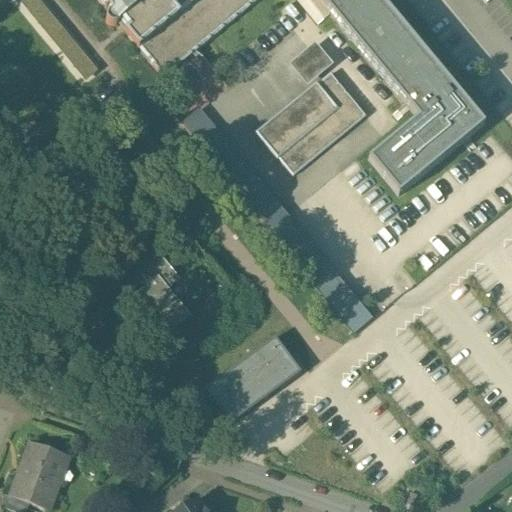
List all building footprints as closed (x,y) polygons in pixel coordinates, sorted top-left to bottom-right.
[(95,0),(105,11),(107,10),(109,13),(108,14),(106,15),(105,17),(105,18),(105,19),(104,20),(104,21),(105,22),(105,23),(105,24),(106,24),(106,25),(107,26),(108,27),(109,27),(110,28),(111,28),(112,28),(113,28),(114,27),(115,27),(116,27),(116,26),(120,23),(126,30),(123,33),(162,80),(258,0),(95,0)] [(371,0),(305,0),(417,133),(370,173),(408,218),(494,146),(371,0)] [(313,44),(287,65),(306,88),(332,66),(313,44)] [(364,117),(329,74),(316,85),(315,84),(254,134),(276,161),(277,160),(292,177),(364,117)] [(313,249),(198,109),(180,125),(295,264),(313,249)] [(132,266),(147,285),(113,313),(128,332),(144,320),(160,339),(189,316),(167,290),(179,280),(153,249),(132,266)] [(274,384),(275,365),(289,367),(291,337),(269,335),(267,346),(250,345),(248,367),(252,368),(250,382),(274,384)] [(66,460),(29,446),(10,498),(28,505),(47,511),(66,460)] [(10,498),(4,496),(0,504),(0,508),(10,511),(25,511),(28,505),(10,498)] [(202,511),(196,502),(181,511),(202,511)]
